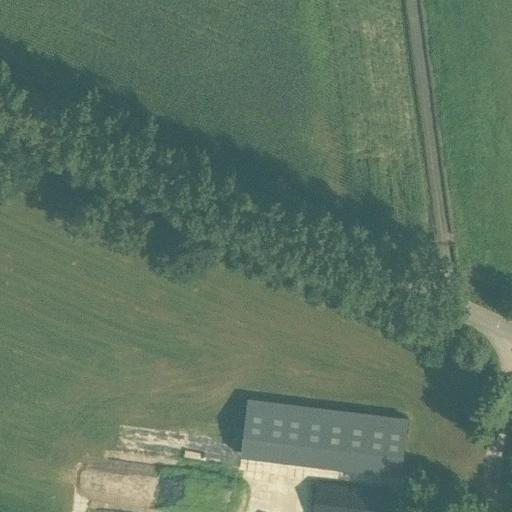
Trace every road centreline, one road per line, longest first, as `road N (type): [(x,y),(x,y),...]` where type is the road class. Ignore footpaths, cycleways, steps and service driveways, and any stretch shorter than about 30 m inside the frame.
road 1 (unclassified): [(511,336),(0,99)]
road 2 (track): [(489,511),(511,380)]
